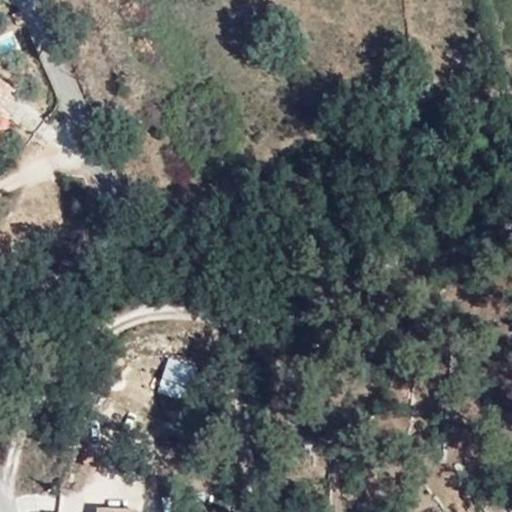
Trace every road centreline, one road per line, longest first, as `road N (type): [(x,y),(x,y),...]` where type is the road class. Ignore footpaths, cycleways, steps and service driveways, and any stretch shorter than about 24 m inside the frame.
road 1 (unclassified): [(6,511),(23,423),(89,286),(107,206),(23,0)]
road 2 (track): [(49,369),(144,316),(313,301),(511,239)]
